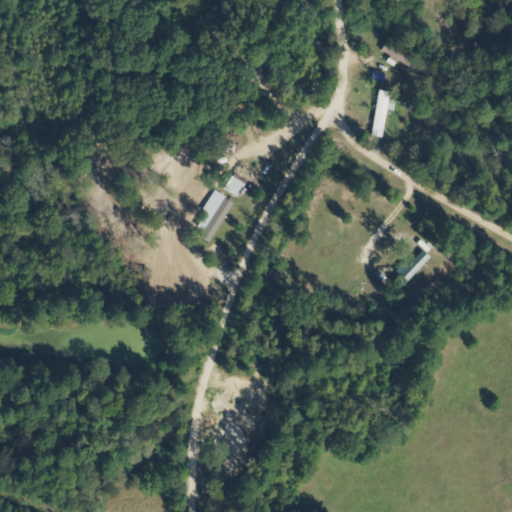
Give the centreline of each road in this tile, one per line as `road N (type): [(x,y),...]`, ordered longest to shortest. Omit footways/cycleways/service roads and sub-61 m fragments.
road 1 (residential): [(187,511),(198,387),(273,211),(343,92),(337,0)]
road 2 (residential): [(327,124),(461,209)]
